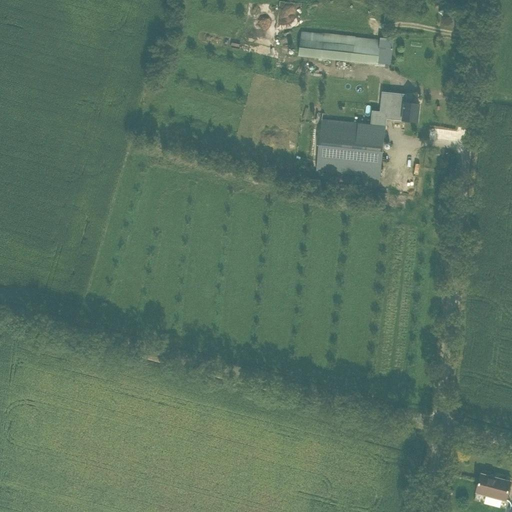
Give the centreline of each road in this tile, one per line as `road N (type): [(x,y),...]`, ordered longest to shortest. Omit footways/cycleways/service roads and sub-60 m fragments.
road 1 (unclassified): [(439,424),(0,310)]
road 2 (unclassified): [(439,424),(481,0)]
